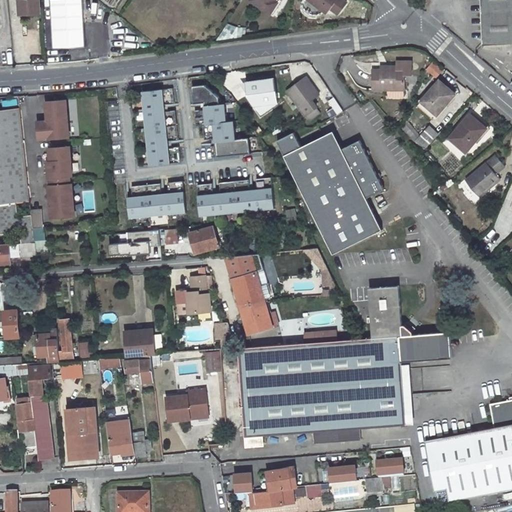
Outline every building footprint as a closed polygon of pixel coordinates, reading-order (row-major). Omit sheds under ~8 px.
[(20,0),(21,14),(40,12),(39,0),(20,0)] [(75,13),(83,3),(78,0),(64,0),(62,3),(75,13)] [(252,0),(251,2),(271,15),(281,0),(252,0)] [(347,3),(343,0),(304,0),(304,1),(303,5),(304,9),(307,13),(303,16),(308,20),(310,15),(314,16),(318,16),(321,14),(324,11),(327,13),(331,8),(339,14),(347,3)] [(511,0),(482,0),(484,45),(511,44),(511,0)] [(81,31),(80,25),(69,26),(56,28),(56,27),(52,27),(52,35),(58,34),(59,39),(55,39),(56,44),(59,44),(60,46),(65,45),(66,51),(77,50),(77,48),(81,46),(80,43),(87,42),(86,37),(83,38),(82,31),(81,31)] [(405,61),(396,62),(396,67),(396,70),(382,70),(373,70),(374,91),(389,90),(404,90),(405,90),(405,75),(413,75),(412,62),(405,61)] [(438,78),(443,67),(430,61),(425,71),(438,78)] [(320,95),(306,76),(287,90),(305,114),(316,106),(312,100),(320,95)] [(436,115),(454,94),(439,80),(420,102),(436,115)] [(204,85),(192,86),(193,103),(203,102),(204,109),(195,110),(196,126),(203,125),(205,139),(214,139),(217,157),(250,153),(249,139),(235,140),(234,120),(227,121),(224,103),(219,104),(219,97),(204,85)] [(163,89),(141,91),(148,167),(170,165),(163,89)] [(334,97),(330,100),(337,111),(338,110),(340,112),(343,110),(338,103),(334,97)] [(39,139),(69,136),(66,100),(56,101),(56,103),(53,103),(53,101),(47,101),(47,108),(48,109),(50,110),(50,116),(48,116),(48,120),(38,121),(39,139)] [(321,112),(316,106),(305,114),(309,121),(320,112),(321,112)] [(30,201),(20,108),(0,110),(0,234),(21,231),(22,236),(22,242),(34,240),(33,228),(31,215),(18,216),(17,202),(30,201)] [(325,118),(320,112),(309,121),(314,126),(325,118)] [(465,154),(486,130),(470,115),(448,139),(465,154)] [(411,141),(419,134),(408,121),(401,128),(411,141)] [(425,150),(439,133),(429,124),(415,141),(425,150)] [(340,143),(334,131),(314,140),(320,152),(340,143)] [(367,198),(385,189),(360,140),(343,148),(340,143),(320,152),(314,140),(302,146),(295,132),(278,140),(334,254),(383,229),(367,198)] [(70,146),(49,148),(51,165),(48,165),(49,177),(50,176),(51,185),(70,184),(69,175),(72,175),(70,146)] [(496,154),(466,180),(481,197),(502,179),(497,174),(506,165),(496,154)] [(51,185),(49,185),(50,198),(52,198),(52,201),(50,201),(52,216),(74,215),(73,200),(72,200),(72,196),(73,196),(72,184),(70,184),(51,185)] [(272,189),(197,195),(199,216),(274,210),(272,189)] [(184,192),(127,197),(129,218),(186,212),(184,192)] [(43,227),(41,209),(31,210),(31,215),(33,228),(43,227)] [(220,246),(214,225),(190,232),(196,253),(220,246)] [(45,240),(44,227),(43,227),(33,228),(34,240),(34,241),(42,240),(45,240)] [(178,242),(177,229),(166,231),(167,243),(178,242)] [(152,245),(160,244),(160,230),(129,231),(129,241),(109,242),(110,258),(153,255),(152,245)] [(43,255),(42,240),(0,244),(0,263),(11,262),(10,257),(43,255)] [(326,266),(322,268),(323,271),(324,286),(330,286),(330,289),(328,289),(329,292),(328,292),(328,293),(324,293),(325,296),(340,295),(326,266)] [(257,272),(233,279),(241,306),(265,299),(264,298),(272,296),(269,284),(261,286),(257,272)] [(189,290),(178,291),(179,314),(212,311),(210,293),(208,294),(206,276),(192,277),(193,292),(189,292),(189,290)] [(239,347),(246,436),(246,447),(264,446),(263,435),(314,431),(315,442),(362,439),(361,427),(407,424),(402,361),(453,358),(451,331),(414,334),(414,331),(416,328),(408,321),(405,324),(403,325),(400,285),(369,287),(373,338),(337,340),(305,343),(239,347)] [(269,313),(265,299),(241,306),(249,333),(273,327),(272,326),(279,324),(276,311),(272,312),(269,313)] [(7,336),(21,336),(19,310),(5,311),(7,336)] [(60,361),(74,360),(70,319),(61,319),(63,340),(62,340),(62,344),(63,344),(64,351),(60,351),(60,361)] [(228,335),(224,324),(220,324),(212,324),(213,338),(218,338),(218,336),(228,335)] [(49,355),(50,362),(51,362),(60,361),(60,351),(58,329),(48,330),(48,334),(37,334),(37,336),(35,336),(35,335),(34,335),(35,346),(38,346),(41,346),(41,355),(49,355)] [(128,355),(156,353),(155,351),(154,335),(153,329),(126,331),(128,355)] [(304,332),(305,343),(337,340),(337,330),(304,332)] [(162,335),(154,335),(155,351),(163,350),(162,335)] [(231,348),(228,335),(218,336),(218,338),(219,349),(231,348)] [(79,357),(94,356),(93,341),(78,342),(79,357)] [(110,354),(109,346),(97,347),(98,355),(110,354)] [(221,351),(205,352),(206,373),(223,372),(221,351)] [(144,382),(155,381),(152,355),(141,356),(141,360),(123,361),(123,364),(125,364),(127,372),(133,371),(139,371),(143,371),(144,382)] [(61,362),(62,379),(84,377),(83,361),(61,362)] [(29,373),(28,364),(11,365),(12,374),(29,373)] [(0,374),(12,374),(11,365),(7,365),(0,365),(0,374)] [(43,378),(52,378),(51,365),(29,366),(32,397),(33,402),(36,428),(38,446),(39,459),(55,457),(48,398),(44,398),(43,382),(44,382),(43,378)] [(0,378),(0,398),(8,398),(7,394),(11,394),(10,385),(6,386),(6,378),(0,378)] [(209,413),(206,389),(187,391),(188,395),(167,397),(169,421),(191,419),(191,415),(209,413)] [(23,430),(36,428),(33,402),(30,402),(29,397),(17,399),(21,430),(23,430)] [(495,431),(426,444),(430,467),(436,492),(448,490),(450,503),(511,490),(511,401),(491,405),(495,431)] [(76,404),(69,404),(69,409),(72,459),(98,456),(97,446),(100,446),(98,416),(95,416),(94,406),(77,408),(76,404)] [(130,451),(131,454),(135,453),(130,421),(108,424),(111,451),(112,451),(112,452),(119,451),(119,450),(127,448),(128,451),(130,451)] [(36,428),(23,430),(25,448),(38,446),(36,428)] [(145,441),(143,433),(134,434),(137,458),(147,456),(146,449),(150,449),(150,441),(145,441)] [(404,461),(379,463),(380,478),(405,476),(404,461)] [(356,465),(331,468),(333,483),(358,480),(356,465)] [(289,468),(267,471),(270,491),(291,487),(295,487),(292,469),(295,469),(295,466),(289,467),(289,468)] [(251,473),(235,474),(237,493),(253,491),(251,473)] [(384,491),(382,478),(381,478),(366,479),(367,493),(384,491)] [(270,491),(269,491),(254,493),(256,504),(274,502),(274,504),(293,502),(291,487),(270,491)] [(53,511),(71,511),(71,491),(53,492),(53,511)] [(18,511),(18,492),(8,492),(7,511),(18,511)] [(149,511),(149,493),(119,494),(119,511),(149,511)] [(274,502),(256,504),(254,493),(251,493),(252,508),(274,505),(274,504),(274,502)]
